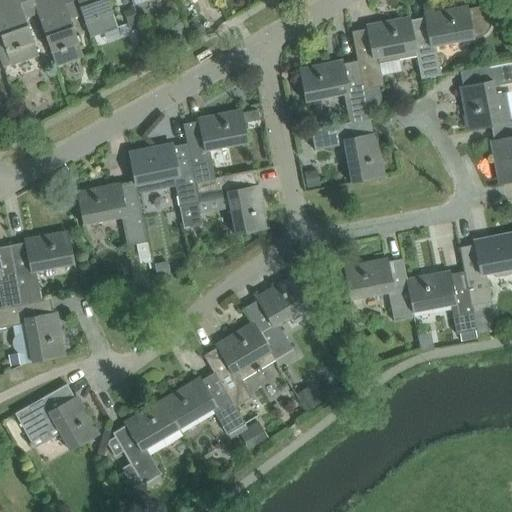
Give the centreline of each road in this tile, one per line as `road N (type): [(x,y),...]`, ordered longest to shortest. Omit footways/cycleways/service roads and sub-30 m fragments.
road 1 (residential): [(0,188),(263,41)]
road 2 (residential): [(82,301),(103,358),(135,362),(302,239)]
road 3 (residential): [(302,239),(263,41)]
road 4 (residential): [(302,239),(443,215),(467,197)]
